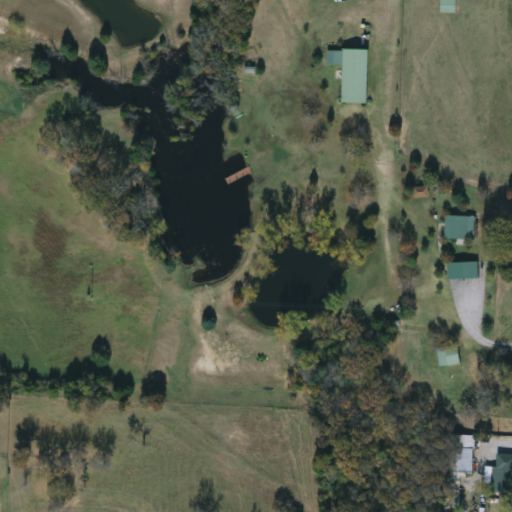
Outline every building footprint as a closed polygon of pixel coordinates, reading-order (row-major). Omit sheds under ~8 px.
[(457,0),(457,15),(441,15),(441,0),(457,0)] [(368,105),(344,105),(344,66),(336,66),(336,52),(369,52),(368,105)] [(475,242),(445,241),(446,218),(476,218),(475,242)] [(474,437),(474,474),(449,473),(450,437),(474,437)] [(511,495),(494,495),(494,456),(511,456),(511,495)]
